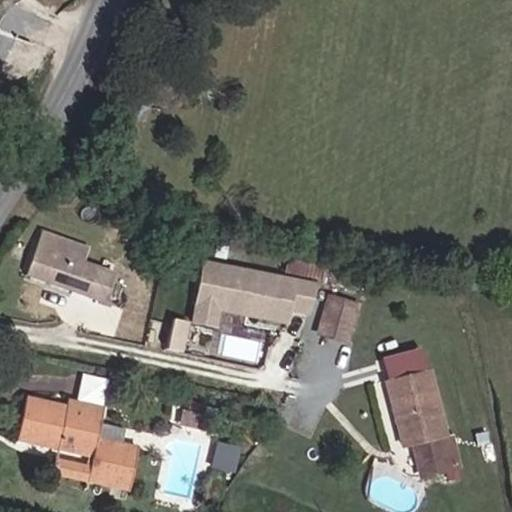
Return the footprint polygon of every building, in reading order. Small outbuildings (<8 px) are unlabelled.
[(111,276),(81,264),(87,249),(40,232),(24,275),(101,303),(111,276)] [(308,314),(316,286),(203,263),(191,323),(214,327),(217,310),(286,324),(288,310),(308,314)] [(344,342),(355,306),(328,298),(317,334),(344,342)] [(182,351),(188,320),(172,316),(166,348),(182,351)] [(186,350),(200,351),(202,327),(189,326),(186,350)] [(442,437),(425,371),(384,381),(398,437),(422,431),(425,443),(443,438),(442,437)] [(95,440),(99,425),(102,410),(66,402),(65,407),(24,398),(15,441),(55,450),(90,457),(85,482),(127,491),(136,449),(120,446),(95,440)] [(200,430),(203,416),(180,411),(177,425),(200,430)] [(211,433),(214,418),(203,416),(200,430),(211,433)] [(251,445),(262,428),(250,421),(240,438),(251,445)] [(120,446),(124,431),(99,425),(95,440),(120,446)] [(457,468),(449,436),(442,437),(443,438),(425,443),(422,431),(398,437),(401,450),(413,447),(421,478),(457,468)] [(85,482),(90,457),(55,450),(50,474),(85,482)]
